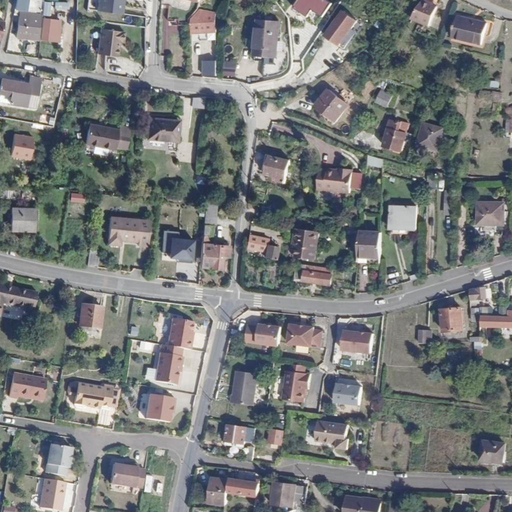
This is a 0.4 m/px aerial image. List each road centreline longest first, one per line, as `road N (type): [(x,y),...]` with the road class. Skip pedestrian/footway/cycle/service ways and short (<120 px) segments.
road 1 (residential): [(232,298),(322,307),(384,303),(511,266)]
road 2 (residential): [(511,485),(275,470)]
road 3 (residential): [(0,258),(232,298)]
road 4 (unclassified): [(252,114),(303,123),(444,175)]
road 5 (residential): [(232,298),(252,114)]
road 6 (residential): [(158,82),(0,59)]
road 7 (residential): [(192,451),(232,298)]
